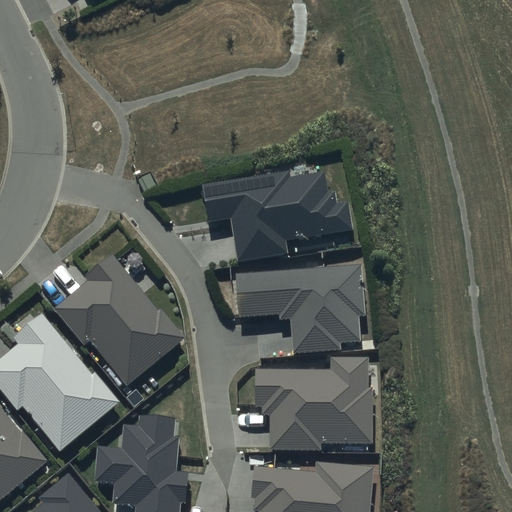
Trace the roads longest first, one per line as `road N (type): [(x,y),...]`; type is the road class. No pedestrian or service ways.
road 1 (residential): [(33,170),(132,202),(191,275),(208,328),(226,458)]
road 2 (residential): [(33,170),(32,93),(0,16)]
